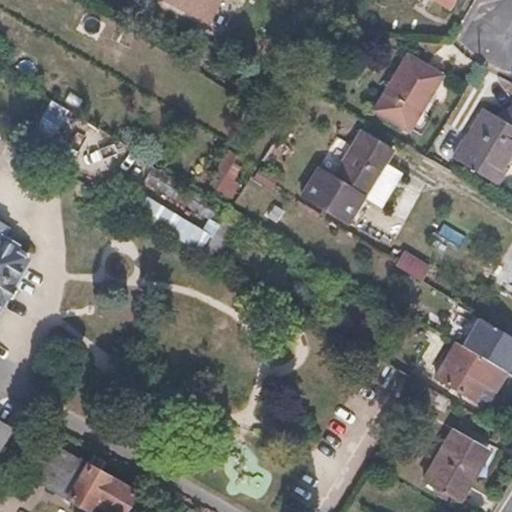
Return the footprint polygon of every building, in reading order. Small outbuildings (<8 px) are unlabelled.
[(217,0),(169,0),(207,19),(217,0)] [(442,77),(406,55),(373,110),(408,132),(442,77)] [(511,159),(511,127),(483,110),(454,160),(496,186),(511,159)] [(331,181),(314,171),(299,198),(345,226),(361,199),(389,153),(359,135),(331,181)] [(198,249),(209,231),(145,194),(134,212),(198,249)] [(368,204),(361,199),(345,226),(352,230),(368,204)] [(0,310),(30,260),(16,251),(20,246),(6,237),(12,227),(0,219),(0,310)] [(404,255),(395,269),(422,285),(431,271),(404,255)] [(511,339),(478,319),(461,347),(495,367),(504,373),(511,359),(511,339)] [(461,347),(455,344),(434,380),(473,403),(484,386),(495,367),(461,347)] [(504,373),(495,367),(484,386),(494,392),(505,374),(504,373)] [(0,455),(18,426),(0,415),(0,455)] [(490,452),(457,432),(427,481),(461,500),(490,452)] [(122,511),(136,489),(58,443),(38,476),(90,508),(96,498),(118,511),(122,511)]
